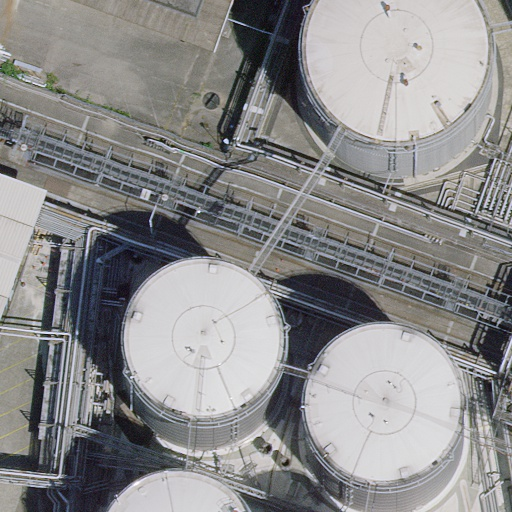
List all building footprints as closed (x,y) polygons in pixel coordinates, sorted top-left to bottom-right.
[(165,0),(208,15),(213,0),(165,0)] [(368,0),(367,0),(343,17),(326,38),(315,63),(312,93),(319,124),(333,149),(355,169),(380,181),(410,185),(442,180),(466,167),(488,146),(501,121),(507,88),(503,59),(489,32),(466,9),(447,0),(368,0)] [(0,334),(46,204),(0,186),(0,334)] [(216,290),(178,294),(151,313),(132,339),(126,365),(129,395),(142,418),(159,437),(182,448),(210,453),(240,447),(264,429),(285,404),(289,372),(286,342),(266,313),(241,295),(216,290)] [(401,357),(369,360),(339,374),(320,397),(310,425),(312,460),(324,486),(352,510),(358,511),(421,511),(440,502),(462,476),(471,446),(468,415),(455,388),(430,367),(401,357)] [(152,486),(122,497),(105,511),(224,511),(208,497),(180,486),(152,486)]
